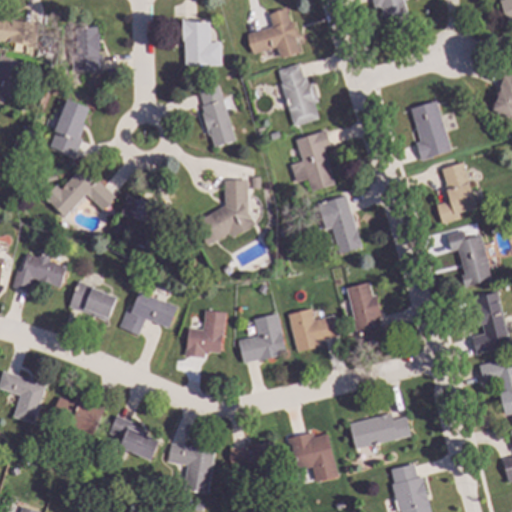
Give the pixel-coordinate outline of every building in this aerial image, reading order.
[(403,0),(411,26),(389,33),(381,7),(375,9),(372,0),(403,0)] [(511,0),(511,24),(511,25),(501,1),(503,0),(511,0)] [(290,22),(292,22),(301,43),(297,44),(300,53),(280,59),(277,48),(253,55),(247,35),(273,28),(269,15),(287,10),(290,22)] [(0,20),(39,26),(36,47),(0,42),(0,20)] [(184,22),(210,21),(211,44),(222,43),(222,67),(206,67),(206,65),(185,66),(185,42),(183,42),(182,20),(184,20),(184,22)] [(98,34),(100,34),(100,51),(98,51),(98,55),(101,55),(102,71),(73,72),(72,56),(75,56),(75,29),(98,28),(98,34)] [(0,56),(22,64),(10,100),(0,96),(0,56)] [(304,79),(307,78),(309,85),(313,83),(319,103),(314,105),(319,120),(293,128),(281,86),(282,85),(278,71),(300,65),(304,79)] [(511,74),(511,119),(492,111),(500,91),(498,90),(505,72),(511,74)] [(100,88),(98,95),(92,94),(94,86),(100,88)] [(224,101),(229,99),(232,109),(227,110),(236,142),(214,149),(211,136),(209,137),(202,115),(204,114),(202,107),(204,106),(200,92),(219,86),(224,101)] [(89,109),(83,125),(85,125),(79,139),(81,141),(74,158),(49,147),(69,101),(89,109)] [(452,151),(433,157),(433,159),(422,162),(416,144),(420,143),(410,110),(437,102),(452,151)] [(331,148),(324,151),(335,186),(311,193),(308,181),(296,184),(291,166),(302,162),(296,141),(326,131),(331,148)] [(477,208),(459,214),(461,220),(442,225),(436,206),(451,201),(441,170),(463,163),(477,208)] [(115,198),(103,212),(84,195),(64,218),(43,199),(55,186),(61,191),(82,167),(115,198)] [(25,171),(22,180),(15,178),(17,169),(25,171)] [(57,180),(46,183),(44,177),(55,173),(57,180)] [(260,190),(252,190),(252,179),(260,179),(260,190)] [(248,212),(255,225),(232,238),(230,233),(207,246),(195,225),(225,207),(225,181),(248,181),(248,212)] [(150,201),(150,199),(167,204),(159,232),(138,226),(139,221),(122,216),(127,195),(150,201)] [(362,248),(339,255),(331,229),(325,231),(317,204),(326,201),(326,202),(346,196),(362,248)] [(121,227),(118,234),(112,232),(115,225),(121,227)] [(466,240),(481,236),(489,268),(488,268),(492,281),(464,289),(461,277),(465,276),(458,250),(452,252),(447,237),(464,232),(466,240)] [(144,240),(142,247),(136,245),(138,238),(144,240)] [(51,258),(50,262),(67,267),(60,288),(43,283),(43,284),(36,282),(37,281),(32,279),(28,293),(12,287),(16,272),(19,272),(22,271),(27,255),(38,259),(39,255),(51,258)] [(95,288),(94,289),(115,298),(106,322),(68,307),(78,282),(95,288)] [(372,297),(376,296),(382,318),(378,319),(380,330),(357,336),(345,289),(369,283),(372,297)] [(267,289),(264,294),(258,291),(261,285),(267,289)] [(177,308),(167,330),(145,320),(138,336),(119,328),(128,308),(132,309),(140,291),(177,308)] [(501,303),(499,303),(508,336),(509,336),(511,346),(476,355),(472,338),(485,335),(483,325),(478,326),(474,310),(478,309),(475,298),(498,293),(501,303)] [(314,321),(334,316),(339,337),(319,341),(321,347),(297,353),(287,315),(311,309),(314,321)] [(226,314),(220,355),(209,353),(209,355),(205,355),(204,360),(184,357),(185,346),(187,346),(189,329),(203,331),(205,311),(226,314)] [(286,354),(281,355),(282,358),(258,363),(258,361),(243,364),(238,341),(258,337),(254,319),(277,314),(286,354)] [(506,370),(511,368),(511,415),(506,417),(497,382),(485,385),(480,366),(504,360),(506,370)] [(34,382),(33,384),(45,387),(34,424),(13,418),(20,395),(0,389),(0,380),(2,372),(34,382)] [(73,403),(76,398),(105,410),(93,437),(50,418),(58,397),(73,403)] [(393,421),(407,418),(412,437),(356,451),(349,425),(391,414),(393,421)] [(132,424),(132,425),(161,438),(150,461),(127,451),(126,452),(119,449),(120,447),(115,444),(116,440),(114,439),(115,437),(108,433),(116,416),(132,424)] [(511,482),(508,483),(503,460),(511,457),(511,436),(511,432),(511,431),(511,482)] [(314,439),(328,435),(338,477),(316,483),(312,468),(297,471),(291,444),(288,445),(287,440),(313,433),(314,439)] [(276,478),(255,480),(253,464),(231,466),(229,449),(244,448),(244,446),(273,443),(276,478)] [(189,447),(189,445),(215,449),(207,494),(182,489),(186,466),(167,463),(171,444),(189,447)] [(103,455),(100,463),(93,459),(97,452),(103,455)] [(417,479),(423,478),(431,511),(397,511),(391,485),(394,484),(391,471),(414,465),(417,479)] [(232,497),(233,496),(237,500),(230,506),(224,498),(229,494),(232,497)]
